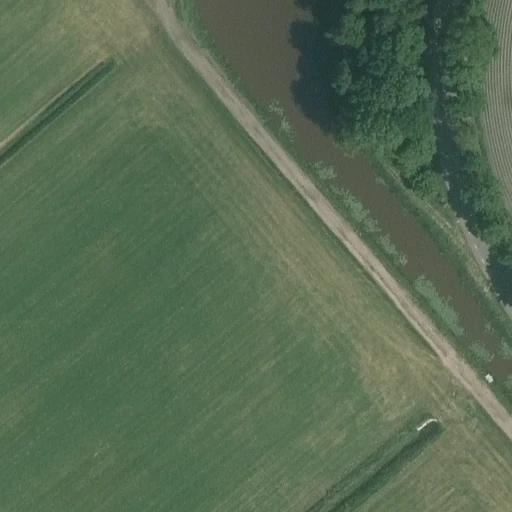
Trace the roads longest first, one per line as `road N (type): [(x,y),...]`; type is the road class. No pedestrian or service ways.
road 1 (track): [(511,429),(151,0)]
road 2 (tertiary): [(511,290),(467,205),(450,138),(454,0)]
